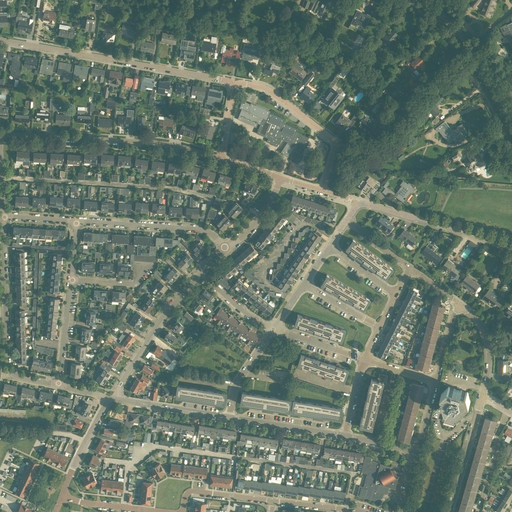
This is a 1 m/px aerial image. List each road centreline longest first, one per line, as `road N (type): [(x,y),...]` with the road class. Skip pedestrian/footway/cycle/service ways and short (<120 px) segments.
road 1 (residential): [(233,84),(0,39)]
road 2 (residential): [(220,158),(166,144),(1,131)]
road 3 (residential): [(58,385),(14,375),(7,365),(2,215)]
road 4 (residential): [(320,190),(332,139),(268,89),(233,84)]
road 5 (residential): [(511,244),(358,200)]
road 6 (residential): [(226,248),(199,229),(76,221)]
road 7 (residential): [(117,399),(120,383),(201,273)]
road 8 (unclassified): [(511,123),(460,35),(425,0)]
road 9 (unclassified): [(466,55),(363,160)]
road 10 (residential): [(450,511),(482,393)]
